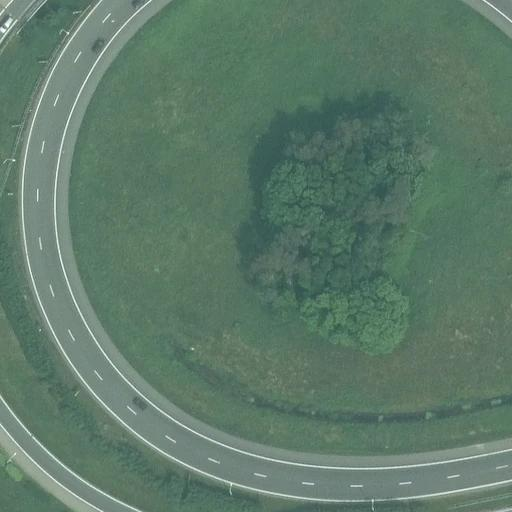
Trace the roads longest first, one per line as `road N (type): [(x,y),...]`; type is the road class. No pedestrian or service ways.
road 1 (motorway): [(511,465),(376,486),(255,477),(147,427),(78,353),(54,304),(41,246),(44,138),(79,58),(125,0)]
road 2 (motorway): [(0,414),(62,480),(116,511)]
